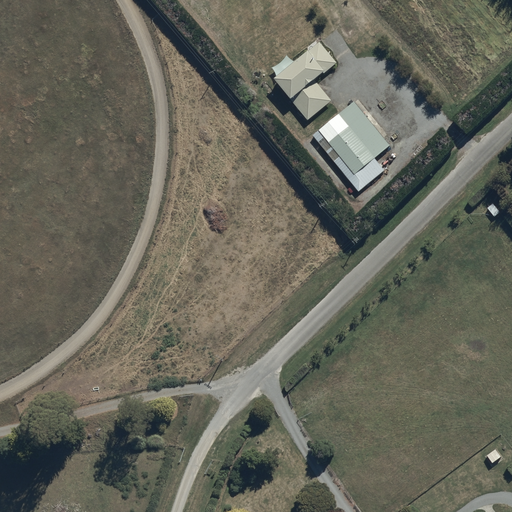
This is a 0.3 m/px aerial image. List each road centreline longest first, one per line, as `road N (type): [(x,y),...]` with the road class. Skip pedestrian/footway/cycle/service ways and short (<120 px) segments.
road 1 (unclassified): [(176,511),(198,450),(248,386),(511,125)]
road 2 (track): [(248,386),(168,391),(0,431)]
